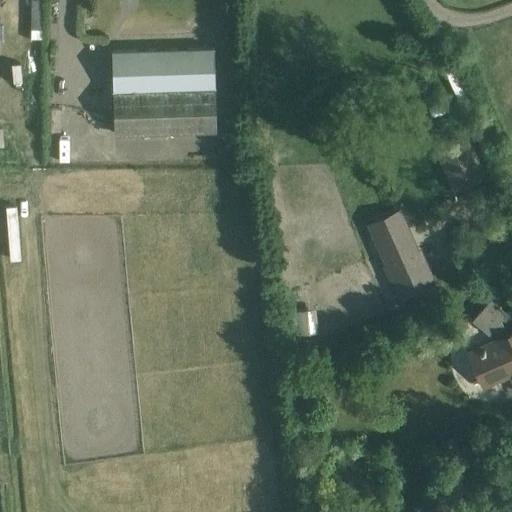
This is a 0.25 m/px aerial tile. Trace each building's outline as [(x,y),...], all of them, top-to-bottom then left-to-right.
[(114,48),(116,132),(218,129),(216,45),(114,48)] [(462,112),(472,108),(453,64),(443,68),(462,112)] [(491,171),(502,166),(485,126),(473,131),(491,171)] [(451,192),(486,176),(465,129),(431,144),(451,192)] [(400,209),(366,224),(384,265),(382,265),(397,300),(436,283),(421,248),(418,249),(400,209)] [(485,386),(486,385),(485,383),(510,371),(511,375),(511,334),(509,335),(502,319),(508,312),(491,298),(473,319),(489,333),(494,327),(500,339),(470,353),(469,351),(468,351),(485,386)] [(291,312),(294,335),(319,333),(316,309),(291,312)]
